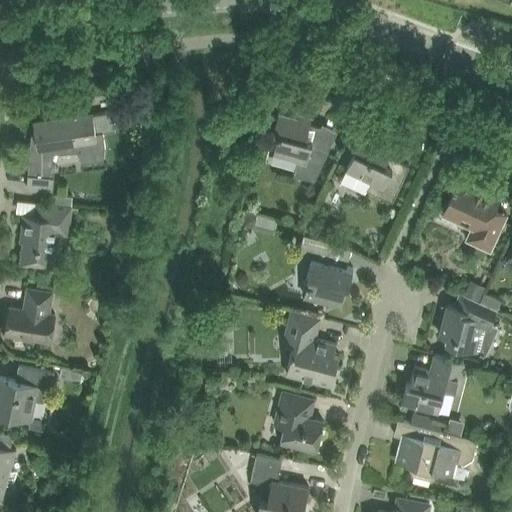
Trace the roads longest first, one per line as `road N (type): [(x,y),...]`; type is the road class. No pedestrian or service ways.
road 1 (tertiary): [(0,26),(282,1),(338,10),(458,54)]
road 2 (residential): [(0,73),(209,43),(294,47),(437,99)]
road 3 (residential): [(347,511),(391,299)]
